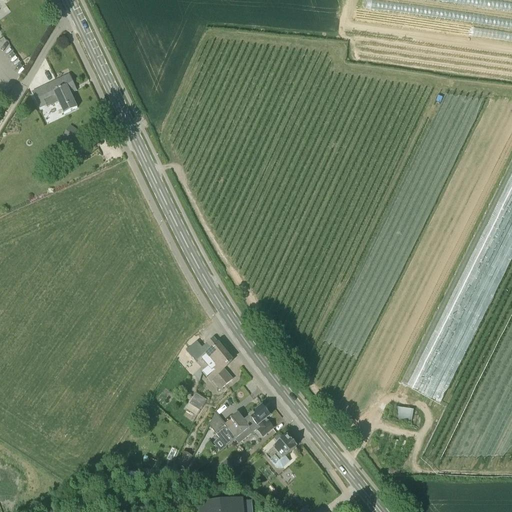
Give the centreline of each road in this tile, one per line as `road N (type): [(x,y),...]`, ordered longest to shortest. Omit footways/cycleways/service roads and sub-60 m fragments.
road 1 (secondary): [(380,511),(208,286),(69,0)]
road 2 (track): [(0,124),(66,20)]
